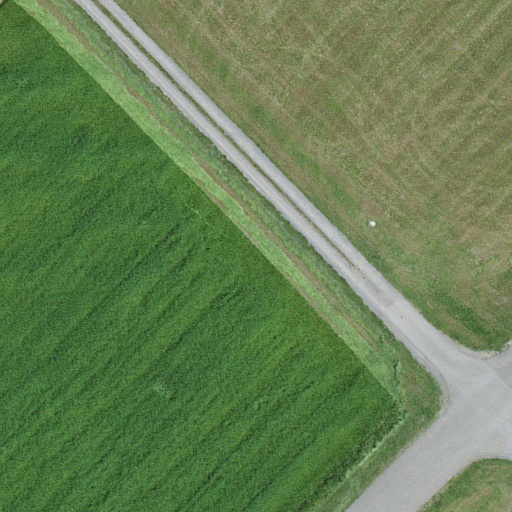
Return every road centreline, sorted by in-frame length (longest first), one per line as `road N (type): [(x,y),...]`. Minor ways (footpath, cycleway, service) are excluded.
road 1 (track): [(506,403),(103,0)]
road 2 (track): [(395,511),(506,403)]
